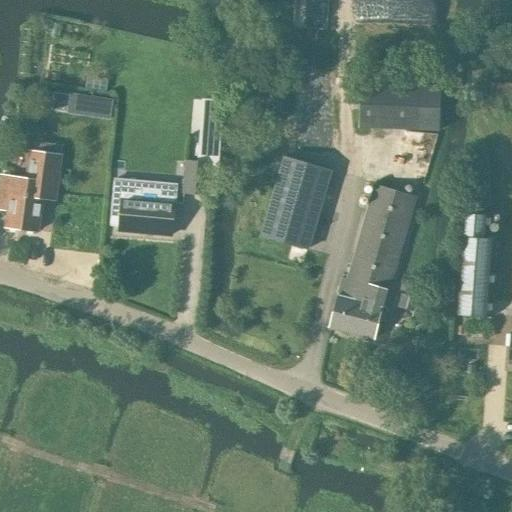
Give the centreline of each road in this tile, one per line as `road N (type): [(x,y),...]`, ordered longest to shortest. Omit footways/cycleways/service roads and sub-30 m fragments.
road 1 (tertiary): [(0,276),(511,473)]
road 2 (track): [(280,473),(251,504),(214,504),(0,437)]
road 3 (track): [(349,0),(342,80),(354,177)]
